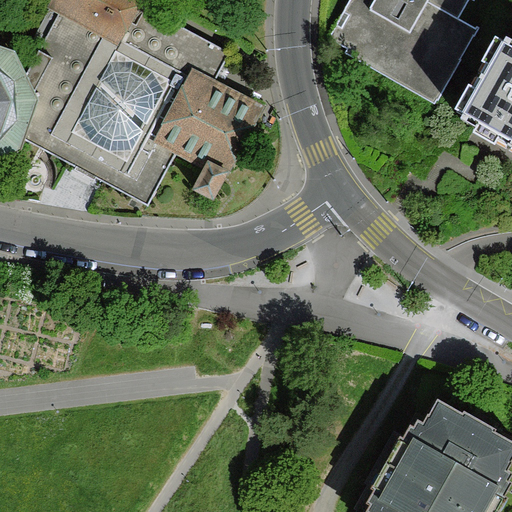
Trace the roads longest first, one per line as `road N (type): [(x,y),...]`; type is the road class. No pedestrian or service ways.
road 1 (residential): [(343,191),(277,233),(206,254),(140,252),(0,224)]
road 2 (residential): [(511,323),(402,255),(343,191)]
road 3 (residential): [(343,191),(298,89),(293,0)]
